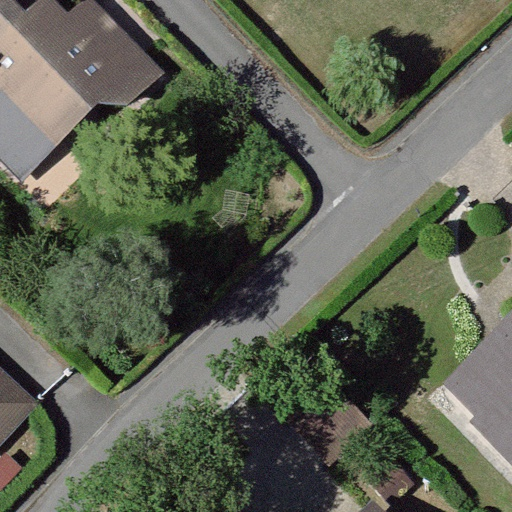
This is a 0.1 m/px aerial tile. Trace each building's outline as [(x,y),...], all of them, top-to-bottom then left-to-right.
[(151,81),(98,24),(76,44),(61,29),(46,12),(44,12),(21,32),(0,7),(0,115),(25,116),(53,146),(90,112),(119,109),(151,81)] [(76,44),(98,24),(85,8),(61,29),(76,44)] [(511,334),(460,385),(492,419),(503,409),(511,417),(511,334)] [(0,447),(35,409),(0,377),(0,447)] [(511,417),(503,409),(492,419),(511,446),(511,417)]
